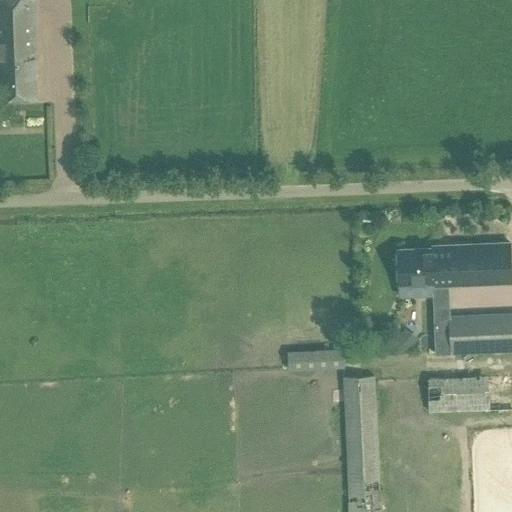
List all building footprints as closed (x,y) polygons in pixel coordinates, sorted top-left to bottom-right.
[(33,0),(0,0),(0,97),(36,96),(34,60),(36,60),(33,0)] [(432,287),(511,283),(509,243),(431,247),(432,249),(398,250),(399,286),(432,285),(432,287)] [(511,313),(448,315),(450,354),(511,351),(511,313)] [(343,347),(287,350),(288,370),(344,368),(343,347)] [(507,401),(507,367),(422,369),(422,403),(507,401)]
